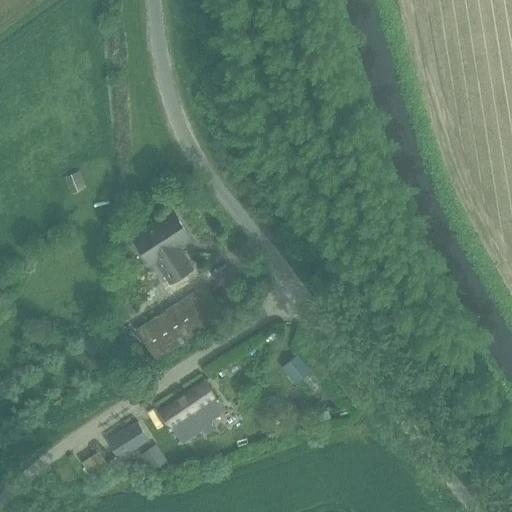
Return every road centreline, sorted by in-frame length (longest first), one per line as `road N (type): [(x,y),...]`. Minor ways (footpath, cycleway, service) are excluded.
road 1 (unclassified): [(0,504),(67,446),(301,295)]
road 2 (unclassified): [(162,0),(195,155),(301,295)]
road 3 (unclassified): [(476,511),(301,295)]
